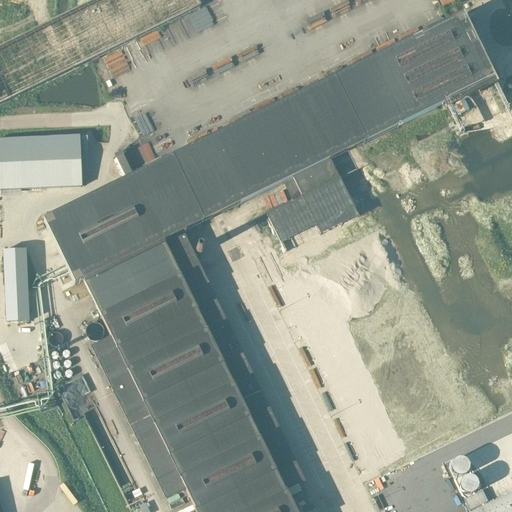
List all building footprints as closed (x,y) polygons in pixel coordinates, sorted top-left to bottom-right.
[(185,491),(194,511),(295,511),(286,493),(305,483),(182,234),(283,184),(292,202),(265,216),(279,243),(269,248),(302,317),(313,312),(321,329),(309,335),(351,421),(363,415),(385,460),(459,424),(403,310),(397,299),(386,276),(396,271),(358,193),(351,197),(342,179),(339,180),(330,161),(493,81),(462,16),(343,75),(245,122),(232,129),(210,139),(133,177),(120,152),(114,156),(126,180),(43,221),(74,286),(82,282),(110,338),(90,348),(121,412),(165,501),(185,491)] [(79,136),(0,139),(0,190),(81,188),(79,136)] [(27,259),(2,260),(5,329),(30,328),(27,259)] [(450,470),(453,475),(458,477),(463,476),(467,473),(468,468),(467,463),(463,459),(458,458),(453,461),(450,465),(450,470)] [(459,488),(462,493),(467,495),(472,494),(476,491),(477,486),(476,481),(472,477),(467,476),(462,479),(459,483),(459,488)] [(482,491),(463,500),(469,511),(487,502),(482,491)] [(511,511),(511,493),(473,511),(511,511)]
